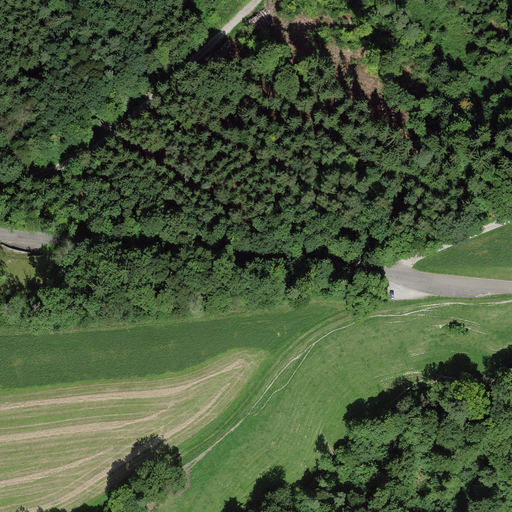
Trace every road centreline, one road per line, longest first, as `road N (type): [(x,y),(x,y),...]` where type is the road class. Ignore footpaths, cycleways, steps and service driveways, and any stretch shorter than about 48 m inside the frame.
road 1 (track): [(88,511),(196,446),(283,347),(319,322),(374,305),(389,274),(511,221)]
road 2 (unclassified): [(0,236),(511,286)]
road 3 (track): [(0,188),(58,169),(106,141),(256,0)]
road 4 (track): [(358,269),(449,139),(511,89)]
